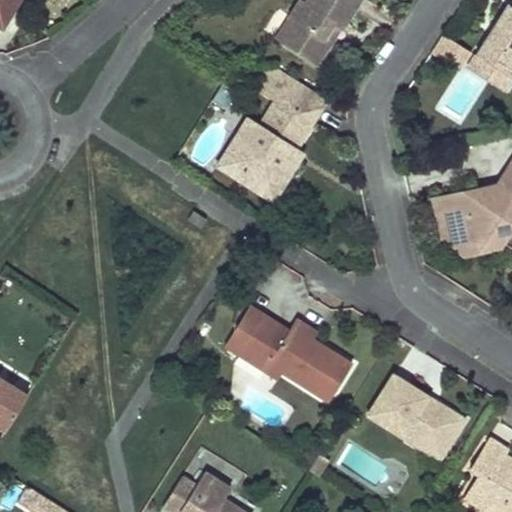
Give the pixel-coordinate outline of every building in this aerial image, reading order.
[(0,0),(0,23),(1,24),(16,0),(0,0)] [(339,30),(358,0),(305,0),(302,4),(296,0),(286,16),(296,22),(283,42),(314,61),(335,27),(339,30)] [(511,77),(511,75),(511,1),(510,5),(506,3),(474,54),(511,77)] [(283,42),(296,22),(286,16),(273,35),(283,42)] [(459,66),(469,49),(442,34),(432,50),(459,66)] [(503,90),(511,77),(474,54),(466,68),(503,90)] [(300,143),(327,98),(279,65),(262,69),(262,89),(275,96),(261,119),(247,110),(216,162),(274,196),(304,146),(300,143)] [(236,91),(221,82),(211,99),(225,108),(236,91)] [(511,157),(496,182),(434,197),(439,218),(453,215),(459,242),(492,234),(498,238),(511,246),(511,157)] [(192,207),(187,215),(201,223),(206,215),(192,207)] [(453,215),(439,218),(443,239),(464,253),(493,246),(498,238),(492,234),(459,242),(453,215)] [(232,331),(244,339),(263,311),(250,303),(232,331)] [(280,370),(309,389),(334,350),(312,335),(292,321),(288,329),(263,311),(244,339),(271,357),(268,362),(280,370)] [(292,321),(312,335),(315,330),(296,316),(292,321)] [(224,343),(236,351),(244,339),(232,331),(224,343)] [(236,351),(275,377),(280,370),(268,362),(271,357),(244,339),(236,351)] [(435,457),(461,417),(389,372),(364,412),(435,457)] [(0,428),(4,430),(25,395),(0,379),(0,428)] [(511,511),(511,462),(501,455),(504,450),(485,437),(465,469),(474,475),(464,491),(496,511),(511,511)] [(335,456),(327,451),(316,468),(324,473),(335,456)] [(232,511),(238,503),(224,494),(231,484),(205,467),(196,481),(182,472),(164,502),(178,511),(182,505),(192,511),(232,511)] [(87,511),(31,477),(21,491),(49,509),(46,511),(87,511)] [(480,511),(496,511),(464,491),(459,498),(480,511)] [(252,511),(238,503),(232,511),(252,511)]
